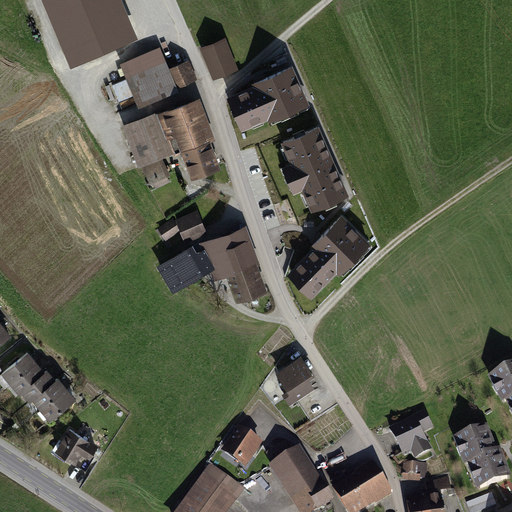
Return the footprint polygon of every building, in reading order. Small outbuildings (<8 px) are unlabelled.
[(122,0),(41,0),(70,66),(138,37),(122,0)] [(223,41),(206,47),(217,75),(234,69),(223,41)] [(176,88),(165,59),(126,74),(138,103),(176,88)] [(184,62),(172,67),(180,86),(192,80),(184,62)] [(254,85),(227,96),(242,130),(273,117),(274,120),(310,104),(293,64),(252,82),(254,85)] [(112,85),(119,101),(134,94),(128,78),(112,85)] [(193,101),(157,115),(165,134),(166,134),(168,137),(169,137),(175,151),(175,153),(184,150),(193,176),(218,167),(193,101)] [(165,134),(157,115),(157,113),(140,120),(144,129),(129,136),(145,165),(159,158),(175,151),(169,137),(168,137),(166,134),(165,134)] [(140,120),(125,127),(129,136),(144,129),(140,120)] [(319,125),(282,141),(292,163),(283,167),(294,193),(303,189),(313,210),(350,194),(319,125)] [(159,158),(145,165),(152,180),(168,172),(165,165),(162,166),(159,158)] [(342,214),(310,246),(313,249),(289,274),(312,298),(337,273),(340,275),(372,243),(342,214)] [(195,215),(179,221),(186,237),(202,231),(195,215)] [(172,219),(160,227),(167,238),(179,231),(172,219)] [(211,268),(217,266),(220,275),(227,272),(228,275),(230,274),(239,298),(265,289),(243,229),(208,242),(210,248),(205,250),(210,266),(211,268)] [(177,255),(188,274),(201,266),(193,253),(190,248),(177,255)] [(210,266),(205,250),(204,249),(193,253),(201,266),(203,270),(210,266)] [(0,342),(9,335),(1,325),(0,325),(0,342)] [(27,353),(5,371),(13,381),(36,363),(27,353)] [(301,358),(279,372),(295,397),(312,386),(306,377),(311,374),(301,358)] [(36,363),(13,381),(22,391),(24,389),(44,373),(36,363)] [(511,365),(492,376),(496,384),(498,383),(502,391),(500,392),(505,401),(508,399),(511,405),(511,365)] [(47,371),(44,373),(24,389),(33,399),(35,397),(55,381),(47,371)] [(58,379),(55,381),(35,397),(43,407),(66,389),(68,386),(64,381),(61,383),(58,379)] [(74,399),(66,389),(43,407),(52,417),(74,399)] [(424,413),(391,430),(400,446),(408,441),(416,456),(429,449),(420,432),(431,426),(424,413)] [(484,427),(457,438),(460,446),(462,445),(465,453),(464,454),(467,464),(471,463),(474,471),(476,471),(479,479),(477,480),(481,488),(507,478),(497,450),(493,452),(484,427)] [(70,429),(57,448),(76,460),(84,448),(91,452),(95,446),(70,429)] [(240,429),(225,450),(245,464),(260,444),(240,429)] [(275,465),(299,449),(284,442),(267,453),(275,465)] [(299,449),(275,465),(305,511),(310,511),(331,499),(299,449)] [(182,511),(206,479),(232,498),(222,511),(228,511),(245,489),(211,464),(176,511),(182,511)] [(419,465),(405,464),(405,478),(418,479),(419,465)] [(375,466),(350,482),(365,505),(390,489),(375,466)] [(353,511),(365,505),(350,482),(347,483),(343,476),(332,484),(349,511),(353,511)] [(447,478),(426,484),(427,490),(430,511),(443,511),(440,489),(448,488),(447,478)] [(206,479),(182,511),(222,511),(232,498),(206,479)] [(425,498),(420,499),(421,511),(430,511),(427,494),(427,490),(424,491),(425,498)] [(492,493),(467,503),(470,511),(476,511),(496,504),(492,493)] [(413,500),(410,501),(411,511),(421,511),(420,499),(416,500),(416,497),(412,498),(413,500)]
